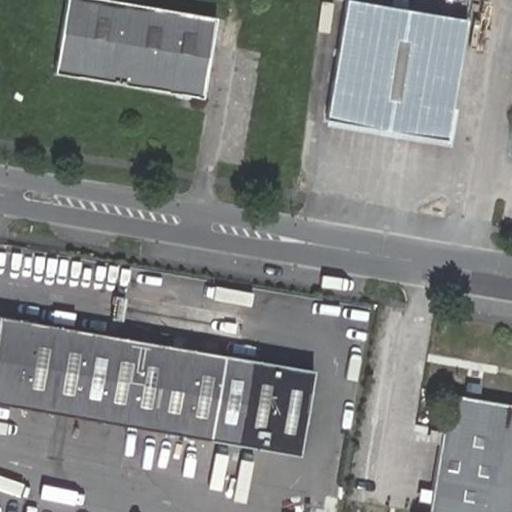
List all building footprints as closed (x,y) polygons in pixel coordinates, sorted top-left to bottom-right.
[(66,0),(54,72),(201,98),(207,70),(211,45),(215,18),(114,0),(66,0)] [(467,18),(368,0),(348,0),(328,119),(446,140),(467,18)] [(0,315),(0,403),(298,455),(313,370),(22,320),(0,315)] [(464,396),(478,399),(480,390),(465,388),(464,396)] [(432,490),(429,502),(428,511),(511,511),(511,404),(478,399),(464,396),(448,393),(442,430),(442,431),(440,444),(432,490)] [(427,443),(440,444),(442,431),(429,429),(427,443)] [(417,500),(429,502),(432,490),(419,488),(417,500)]
